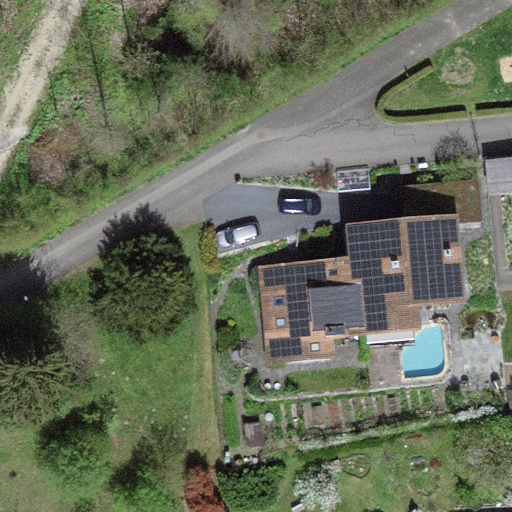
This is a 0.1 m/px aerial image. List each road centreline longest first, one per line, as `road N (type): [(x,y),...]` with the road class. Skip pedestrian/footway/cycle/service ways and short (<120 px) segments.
road 1 (residential): [(0,297),(263,157),(511,133)]
road 2 (track): [(263,157),(505,0)]
road 3 (track): [(0,164),(70,0)]
